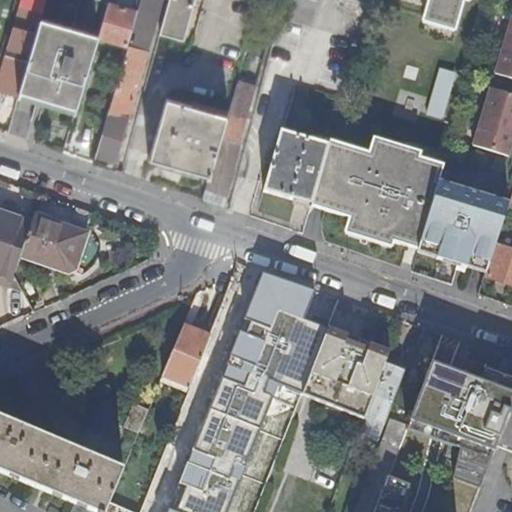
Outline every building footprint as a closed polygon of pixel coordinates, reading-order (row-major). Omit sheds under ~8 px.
[(23,0),(0,76),(0,92),(17,98),(19,91),(40,19),(45,0),(23,0)] [(129,46),(108,112),(96,156),(116,162),(161,0),(139,0),(136,11),(131,31),(135,32),(132,47),(129,46)] [(168,0),(159,36),(183,42),(194,0),(168,0)] [(284,0),(279,19),(310,27),(317,1),(313,0),(284,0)] [(430,0),(425,18),(456,27),(464,2),(470,4),(470,0),(430,0)] [(97,37),(126,46),(131,31),(136,11),(107,3),(98,36),(97,37)] [(19,91),(76,108),(97,37),(98,36),(40,19),(19,91)] [(511,21),(495,74),(511,78),(511,21)] [(436,69),(427,116),(445,120),(455,73),(436,69)] [(209,177),(202,201),(220,207),(224,194),(226,194),(231,178),(226,176),(236,143),(239,144),(256,87),(237,81),(226,117),(224,117),(207,176),(209,177)] [(511,141),(511,95),(490,89),(473,145),(507,156),(511,141)] [(149,158),(207,176),(224,117),(167,100),(149,158)] [(311,207),(328,146),(281,132),(263,192),(311,207)] [(312,209),(343,219),(361,154),(330,144),(312,209)] [(346,230),(356,233),(379,150),(372,147),(369,156),(361,154),(343,219),(349,220),(346,230)] [(423,238),(442,175),(443,169),(379,150),(356,233),(418,252),(423,238)] [(446,176),(442,175),(423,238),(418,252),(418,253),(472,270),(476,260),(490,265),(510,204),(445,182),(446,176)] [(31,225),(0,213),(0,280),(10,284),(13,278),(19,260),(31,225)] [(88,237),(34,218),(31,225),(19,260),(68,277),(75,273),(88,237)] [(511,285),(511,249),(499,245),(488,277),(511,285)] [(472,270),(487,274),(490,265),(476,260),(472,270)] [(10,284),(0,280),(0,287),(23,296),(13,278),(10,284)] [(358,338),(371,343),(381,314),(363,308),(352,336),(347,350),(349,350),(350,350),(352,351),(353,352),(358,338)] [(182,327),(208,338),(209,335),(210,333),(184,323),(182,327)] [(161,376),(189,388),(209,338),(208,338),(182,327),(161,376)] [(352,336),(328,327),(326,334),(310,374),(302,395),(318,401),(326,404),(347,350),(352,336)] [(326,404),(345,411),(371,343),(358,338),(353,352),(352,351),(350,350),(349,350),(347,350),(326,404)] [(390,351),(371,343),(345,411),(365,419),(366,415),(387,360),(390,351)] [(397,364),(387,360),(366,415),(385,422),(406,368),(397,365),(397,364)] [(511,378),(463,361),(458,374),(430,364),(408,422),(463,443),(452,478),(479,489),(495,447),(511,404),(511,378)] [(159,382),(186,394),(189,388),(161,376),(159,382)] [(511,404),(495,447),(511,453),(511,404)] [(124,428),(138,434),(148,410),(134,405),(124,428)] [(104,511),(109,501),(122,471),(0,419),(0,473),(72,504),(69,511),(104,511)] [(355,511),(374,511),(387,478),(401,441),(407,425),(391,419),(355,511)] [(403,511),(410,485),(387,478),(374,511),(403,511)]
